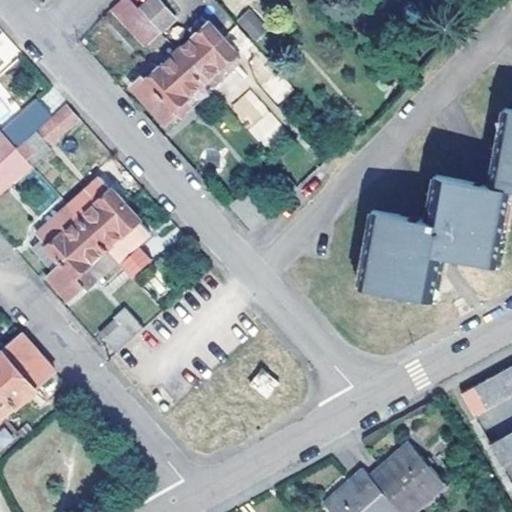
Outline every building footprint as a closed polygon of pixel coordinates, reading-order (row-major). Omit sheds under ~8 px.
[(144,47),(159,34),(139,13),(127,0),(123,0),(112,11),(144,47)] [(155,0),(153,0),(139,13),(159,34),(173,21),(155,0)] [(236,18),(251,41),(265,32),(251,9),(236,18)] [(176,53),(189,68),(227,35),(223,31),(218,36),(204,21),(191,34),(195,38),(176,53)] [(227,35),(189,68),(204,85),(221,68),(225,72),(239,59),(225,44),(231,38),(227,35)] [(189,68),(176,53),(158,70),(153,65),(132,86),(149,105),(189,68)] [(189,68),(149,105),(166,125),(189,105),(186,100),(204,85),(189,68)] [(259,145),(282,128),(251,88),(229,105),(259,145)] [(0,99),(0,121),(9,117),(0,99)] [(0,134),(15,151),(23,144),(35,133),(52,117),(37,101),(0,134)] [(66,103),(52,117),(35,133),(38,135),(69,107),(66,103)] [(79,118),(69,107),(38,135),(48,146),(79,118)] [(511,111),(507,110),(492,188),(439,178),(430,222),(375,213),(361,289),(429,301),(433,282),(437,256),(444,257),(501,266),(511,207),(511,111)] [(35,133),(23,144),(32,154),(25,161),(29,165),(32,169),(34,170),(53,152),(48,146),(38,135),(35,133)] [(0,134),(0,164),(15,151),(0,134)] [(15,151),(25,161),(32,154),(23,144),(15,151)] [(0,192),(29,165),(25,161),(15,151),(0,164),(0,192)] [(297,188),(304,182),(293,171),(287,177),(297,188)] [(69,206),(95,234),(128,206),(110,186),(101,177),(69,206)] [(289,195),(297,188),(287,177),(279,184),(289,195)] [(128,206),(135,199),(117,179),(110,186),(128,206)] [(253,229),(267,216),(244,191),(230,205),(253,229)] [(53,272),(95,234),(69,206),(36,234),(40,238),(31,248),(53,272)] [(120,263),(130,276),(154,256),(144,244),(153,235),(128,206),(95,234),(120,263)] [(71,300),(95,278),(99,282),(120,263),(95,234),(53,272),(49,275),(71,300)] [(437,256),(433,282),(429,301),(437,303),(441,274),(444,257),(437,256)] [(123,316),(138,332),(144,327),(129,311),(123,316)] [(114,353),(138,332),(123,316),(118,322),(120,324),(103,341),(114,353)] [(0,388),(38,355),(23,337),(0,356),(0,388)] [(18,407),(56,374),(38,355),(0,388),(0,415),(2,417),(15,405),(18,407)] [(511,395),(511,365),(462,393),(474,416),(511,395)] [(280,382),(262,368),(251,384),(268,397),(280,382)] [(511,462),(511,432),(490,444),(502,468),(511,462)] [(408,441),(370,476),(402,511),(419,511),(449,486),(408,441)] [(330,511),(402,511),(370,476),(362,467),(323,504),(330,511)]
